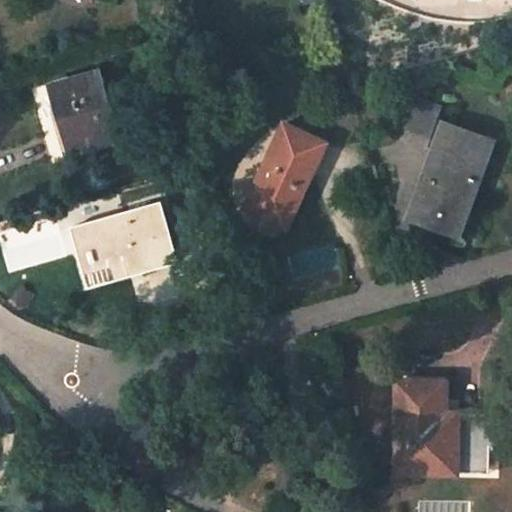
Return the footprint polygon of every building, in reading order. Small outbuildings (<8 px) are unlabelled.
[(511,0),(476,0),(484,22),(511,12),(511,0)] [(114,135),(97,73),(50,87),(68,147),(114,135)] [(404,93),(397,112),(408,116),(404,128),(429,137),(440,107),(404,93)] [(282,221),(318,141),(283,125),(247,204),(282,221)] [(444,125),(415,201),(456,217),(473,173),(485,140),(444,125)] [(465,221),(482,176),(473,173),(456,217),(465,221)] [(408,221),(448,236),(456,217),(415,201),(408,221)] [(153,205),(161,231),(167,230),(160,203),(153,205)] [(121,261),(135,257),(139,270),(155,265),(175,259),(167,230),(161,231),(153,205),(73,229),(78,248),(87,245),(89,254),(87,254),(92,272),(122,263),(121,261)] [(89,285),(139,270),(135,257),(121,261),(122,263),(92,272),(87,254),(89,254),(87,245),(78,248),(89,285)] [(442,416),(443,383),(396,382),(394,474),(416,475),(415,470),(440,470),(442,416)] [(493,472),(493,413),(471,413),(471,472),(493,472)] [(442,416),(440,470),(415,470),(416,475),(456,476),(457,416),(442,416)] [(302,445),(299,464),(313,467),(316,439),(303,435),(302,445)] [(299,464),(302,445),(284,440),(280,460),(299,464)]
